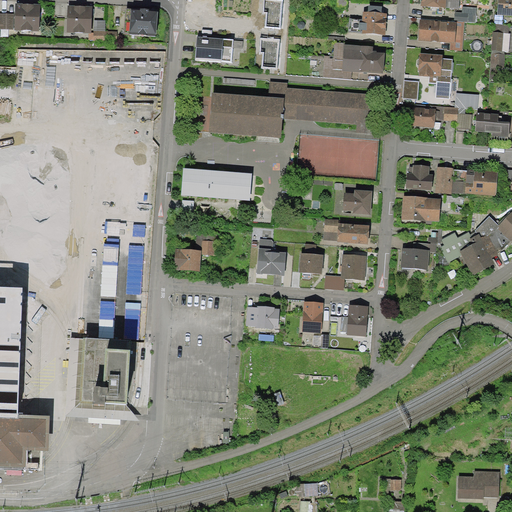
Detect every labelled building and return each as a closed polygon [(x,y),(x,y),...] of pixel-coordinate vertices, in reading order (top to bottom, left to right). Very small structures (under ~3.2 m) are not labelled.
[(191,0),(190,20),(213,21),(214,1),(194,0),(191,0)] [(282,0),(263,0),(263,12),(267,12),(265,27),(280,28),(282,0)] [(418,0),(419,9),(457,10),(457,0),(418,0)] [(511,0),(493,0),(493,17),(511,17),(511,0)] [(65,3),(55,3),(55,15),(65,15),(65,3)] [(46,6),(19,6),(19,32),(46,32),(46,6)] [(345,35),(381,35),(381,14),(376,14),(376,8),(355,8),(355,14),(345,14),(345,35)] [(453,13),(453,25),(476,24),(475,8),(460,9),(460,13),(453,13)] [(98,11),(71,11),(71,34),(97,34),(98,11)] [(162,12),(138,12),(138,39),(162,39),(162,12)] [(19,16),(0,15),(0,31),(19,32),(19,16)] [(414,23),(413,41),(452,43),(453,25),(414,23)] [(463,25),(453,25),(453,53),(462,53),(463,25)] [(490,51),(508,53),(509,36),(491,35),(490,51)] [(280,39),(261,37),(259,53),(263,53),(262,67),(277,69),(280,39)] [(189,63),(215,63),(215,49),(211,49),(211,39),(189,39),(189,63)] [(339,71),(381,73),(382,50),(340,48),(339,71)] [(415,57),(415,76),(436,77),(437,57),(415,57)] [(265,97),(208,96),(206,136),(277,138),(278,119),(371,122),(372,92),(265,89),(265,97)] [(455,95),(453,109),(478,111),(479,97),(455,95)] [(409,128),(432,129),(433,110),(410,109),(409,128)] [(442,111),(441,122),(454,123),(454,112),(442,111)] [(494,119),(473,117),(472,133),(490,134),(489,137),(507,138),(508,125),(494,124),(494,119)] [(143,136),(98,134),(93,211),(138,214),(143,136)] [(405,189),(430,191),(431,176),(426,176),(426,169),(410,168),(410,174),(406,174),(405,189)] [(434,194),(449,195),(449,170),(435,170),(434,194)] [(462,195),(494,197),(496,173),(463,171),(462,195)] [(347,215),(366,216),(367,192),(351,192),(350,194),(340,194),(339,212),(347,213),(347,215)] [(401,222),(436,222),(436,201),(401,200),(401,222)] [(511,211),(496,226),(510,241),(511,238),(511,211)] [(461,255),(469,275),(491,266),(488,259),(495,256),(486,238),(496,226),(488,219),(474,232),(477,239),(459,246),(454,235),(440,241),(443,246),(439,248),(444,262),(461,255)] [(332,245),(364,245),(364,228),(332,228),(332,245)] [(198,257),(214,258),(215,237),(195,236),(195,250),(198,250),(198,257)] [(255,274),(280,277),(282,253),(269,252),(270,244),(258,243),(255,274)] [(400,250),(399,271),(424,272),(425,244),(410,244),(410,250),(400,250)] [(172,273),(195,273),(195,252),(172,252),(172,273)] [(297,256),(296,274),(318,275),(320,258),(297,256)] [(340,257),(339,280),(363,281),(363,258),(340,257)] [(0,464),(19,465),(20,450),(43,451),(44,420),(17,420),(21,292),(0,291),(0,464)] [(319,332),(319,305),(301,305),(301,331),(319,332)] [(363,307),(345,307),(345,335),(362,335),(363,307)] [(275,309),(246,309),(245,329),(275,329),(275,309)] [(456,499),(497,499),(497,473),(473,473),(472,478),(456,478),(456,499)]
